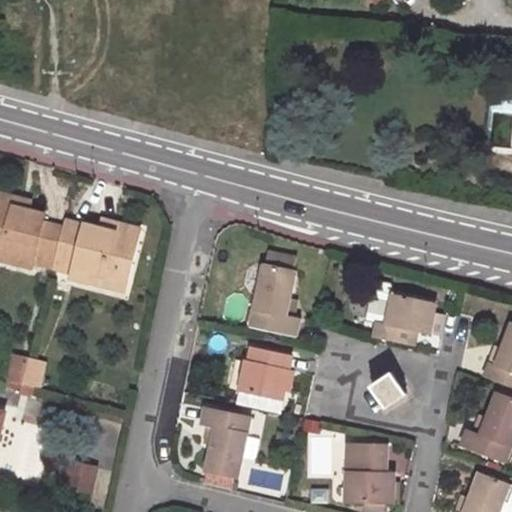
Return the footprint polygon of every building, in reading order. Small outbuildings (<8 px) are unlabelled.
[(19,203),(0,198),(0,251),(6,253),(14,267),(33,272),(33,268),(53,272),(65,232),(45,227),(47,220),(31,216),(17,213),(19,203)] [(33,206),(19,203),(17,213),(31,216),(33,206)] [(120,230),(106,226),(103,234),(118,238),(120,230)] [(127,286),(141,235),(120,230),(118,238),(103,234),(87,230),(87,234),(66,228),(65,232),(53,272),(73,277),(72,282),(89,286),(103,280),(127,286)] [(248,264),(272,270),(275,256),(251,250),(248,264)] [(6,253),(0,251),(0,263),(14,267),(6,253)] [(270,297),(276,270),(272,270),(248,264),(246,263),(233,324),(276,333),(280,316),(273,314),(266,313),(270,297)] [(103,280),(89,286),(124,295),(127,286),(103,280)] [(421,334),(427,305),(386,295),(379,325),(370,323),(366,337),(406,345),(409,332),(421,334)] [(277,298),(270,297),(266,313),(273,314),(277,298)] [(511,388),(511,324),(507,323),(497,350),(492,366),(486,364),(480,377),(511,388)] [(276,401),(286,357),(248,349),(245,363),(242,363),(235,393),(276,401)] [(492,366),(497,350),(492,349),(486,364),(492,366)] [(10,360),(7,371),(23,375),(26,364),(10,360)] [(23,375),(37,379),(40,367),(26,364),(23,375)] [(23,375),(7,371),(3,384),(19,387),(23,375)] [(33,391),(37,379),(23,375),(19,387),(33,391)] [(402,395),(388,375),(367,389),(381,409),(402,395)] [(18,392),(19,387),(3,384),(2,388),(18,392)] [(502,460),(511,432),(511,399),(494,393),(484,421),(478,435),(471,433),(466,447),(502,460)] [(207,445),(202,473),(231,479),(243,420),(206,412),(203,428),(211,430),(207,445)] [(0,456),(9,420),(0,417),(0,456)] [(478,435),(484,421),(477,419),(471,433),(478,435)] [(207,445),(211,430),(203,428),(199,443),(207,445)] [(379,472),(380,443),(342,442),(341,502),(386,504),(386,472),(379,472)] [(62,491),(86,496),(92,473),(67,468),(62,491)] [(495,511),(505,485),(476,475),(467,502),(463,511),(495,511)] [(463,511),(467,502),(459,500),(454,511),(463,511)]
